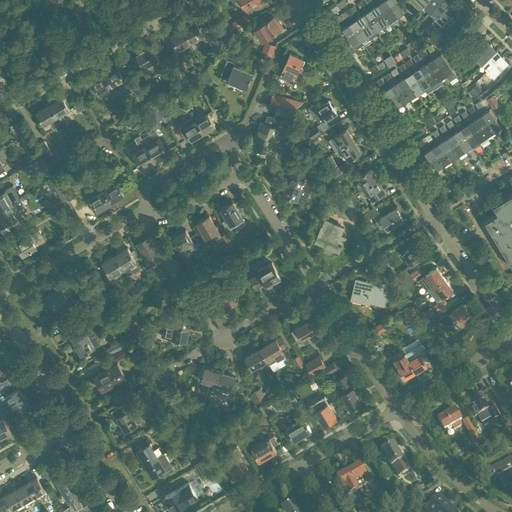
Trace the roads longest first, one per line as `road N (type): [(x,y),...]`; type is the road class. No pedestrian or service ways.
road 1 (residential): [(69,427),(314,283)]
road 2 (residential): [(432,214),(294,0)]
road 3 (residential): [(0,103),(176,0)]
road 4 (residential): [(0,295),(149,208)]
road 5 (residential): [(396,411),(314,283)]
road 6 (residential): [(496,511),(441,467),(396,411)]
road 7 (residential): [(511,332),(432,214)]
road 8 (residential): [(69,427),(0,308)]
road 9 (residential): [(314,283),(432,214)]
road 10 (residential): [(396,411),(511,342)]
road 11 (residential): [(314,283),(243,174)]
